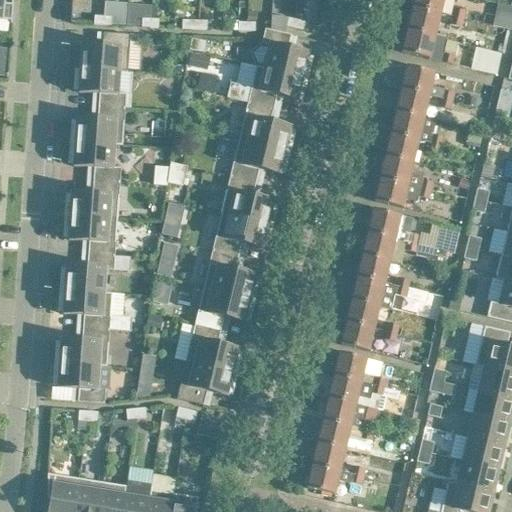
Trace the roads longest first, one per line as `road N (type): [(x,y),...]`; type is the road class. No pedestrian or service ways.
road 1 (residential): [(236,511),(358,0)]
road 2 (residential): [(46,0),(4,511)]
